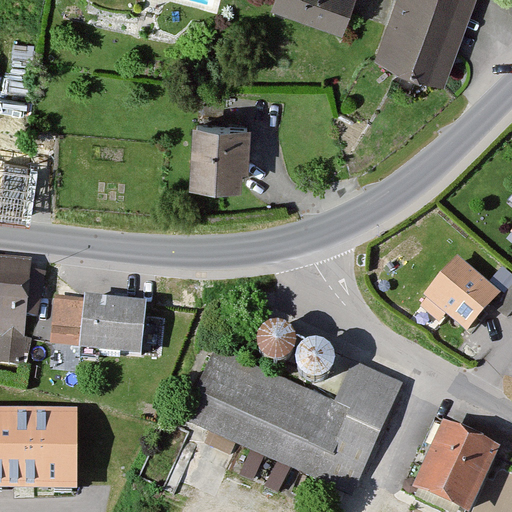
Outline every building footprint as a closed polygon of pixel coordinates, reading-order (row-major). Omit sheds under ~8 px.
[(353,0),(276,0),(273,9),(344,31),(353,0)] [(399,0),(377,62),(447,84),(475,0),(399,0)] [(248,125),(196,121),(191,182),(243,186),(248,125)] [(36,156),(0,151),(0,215),(29,219),(36,156)] [(496,296),(457,262),(428,297),(467,330),(496,296)] [(35,272),(0,268),(0,361),(24,364),(35,272)] [(52,341),(73,341),(74,293),(52,293),(52,341)] [(144,304),(84,300),(81,357),(141,360),(144,304)] [(293,338),(265,317),(245,343),(272,365),(293,338)] [(333,404),(215,353),(182,428),(355,503),(404,391),(349,367),(333,404)] [(75,417),(0,416),(0,490),(75,491),(75,417)] [(474,511),(500,450),(443,426),(414,497),(451,511),(474,511)]
